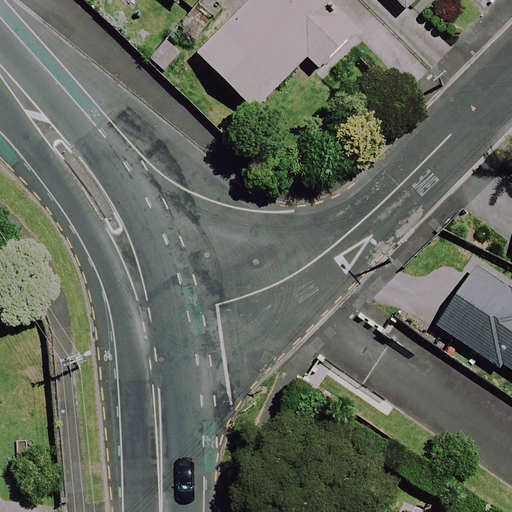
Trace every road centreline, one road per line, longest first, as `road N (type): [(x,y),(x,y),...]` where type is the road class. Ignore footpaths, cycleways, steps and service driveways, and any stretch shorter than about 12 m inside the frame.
road 1 (residential): [(146,326),(288,279),(382,203),(511,73)]
road 2 (tertiary): [(146,326),(129,257),(95,189),(0,74)]
road 3 (tertiary): [(158,511),(146,326)]
